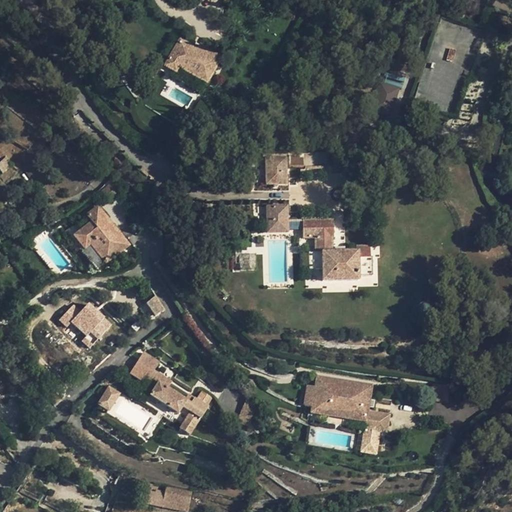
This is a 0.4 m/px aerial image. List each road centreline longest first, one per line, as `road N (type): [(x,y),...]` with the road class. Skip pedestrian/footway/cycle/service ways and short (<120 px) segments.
road 1 (residential): [(80,0),(58,14),(84,114),(155,169),(144,262),(170,312),(53,419)]
road 2 (residential): [(511,384),(450,433),(435,485),(410,511)]
road 3 (residential): [(511,96),(489,179),(511,204)]
